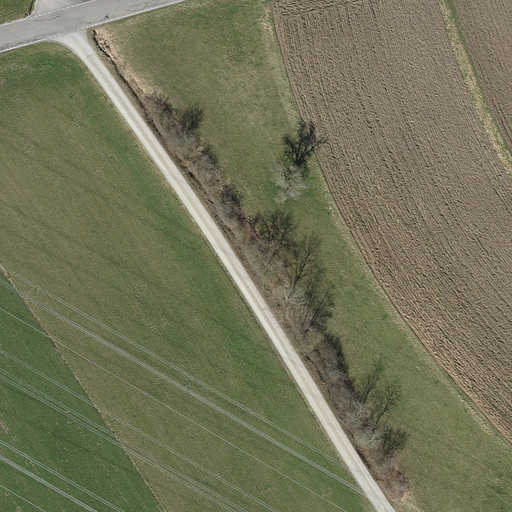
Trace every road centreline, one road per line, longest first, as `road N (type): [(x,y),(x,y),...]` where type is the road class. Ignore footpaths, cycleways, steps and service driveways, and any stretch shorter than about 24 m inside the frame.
road 1 (track): [(65,21),(198,208),(388,511)]
road 2 (tertiary): [(141,0),(0,39)]
